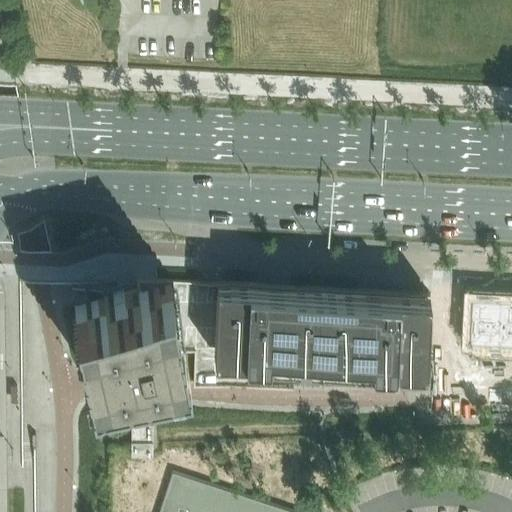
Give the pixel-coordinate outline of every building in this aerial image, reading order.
[(426,365),(426,364),(429,293),(422,292),(405,292),(354,289),(293,286),(249,284),(236,283),(217,282),(217,283),(208,282),(167,280),(136,279),(138,287),(170,281),(185,350),(194,351),(194,353),(193,382),(265,385),(267,357),(426,365)] [(170,281),(138,287),(123,291),(112,293),(106,294),(105,295),(104,295),(103,295),(73,302),(75,307),(89,373),(90,376),(100,374),(104,373),(120,370),(125,369),(152,363),(186,355),(185,350),(170,281)] [(511,295),(470,294),(467,338),(511,339),(511,295)] [(131,437),(152,437),(152,428),(152,423),(131,423),(131,437)] [(152,452),(152,451),(152,441),(131,442),(131,444),(131,456),(152,456),(152,452)] [(298,511),(172,471),(158,511),(298,511)]
